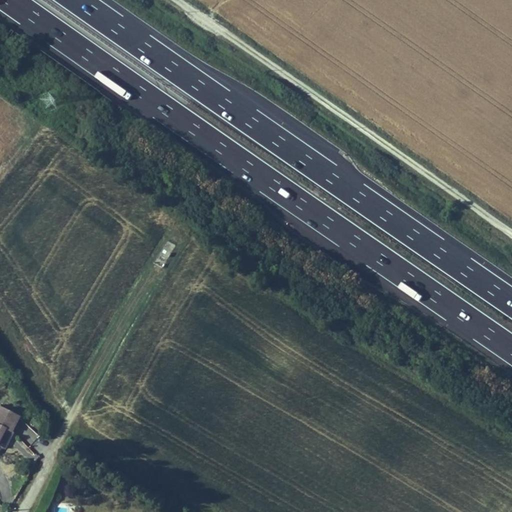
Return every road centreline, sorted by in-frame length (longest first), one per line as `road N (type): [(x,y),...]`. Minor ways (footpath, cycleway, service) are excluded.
road 1 (track): [(0,91),(511,454)]
road 2 (motorway): [(12,0),(511,347)]
road 3 (motorway): [(511,306),(78,0)]
road 4 (track): [(179,0),(511,229)]
road 5 (residential): [(185,216),(21,511)]
